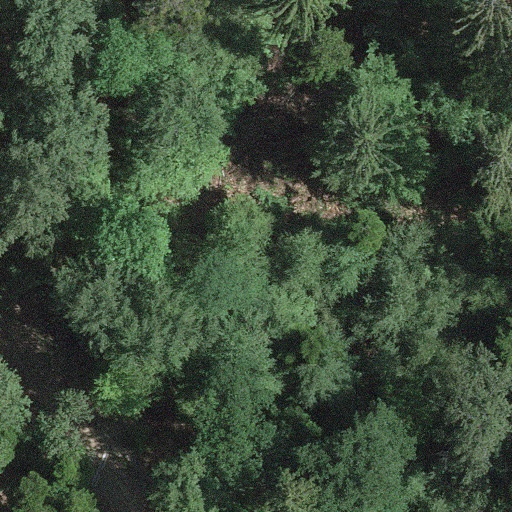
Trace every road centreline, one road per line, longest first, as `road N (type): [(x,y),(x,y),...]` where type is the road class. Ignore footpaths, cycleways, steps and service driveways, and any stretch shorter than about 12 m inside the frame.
road 1 (track): [(321,511),(268,395),(74,117),(42,55),(52,0)]
road 2 (track): [(0,332),(128,511)]
